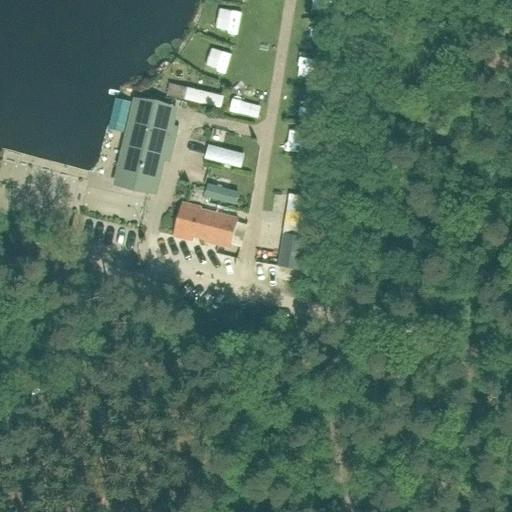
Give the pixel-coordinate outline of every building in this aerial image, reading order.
[(218,85),(237,91),(244,71),(224,65),(218,85)] [(199,101),(196,112),(233,124),(236,112),(199,101)] [(171,155),(175,136),(170,135),(175,111),(137,102),(117,186),(155,195),(165,154),(171,155)] [(221,158),(217,172),(253,184),(258,170),(221,158)] [(208,186),(205,198),(236,206),(239,194),(208,186)] [(183,204),(174,238),(193,243),(194,239),(205,242),(205,244),(231,250),(238,220),(183,204)] [(278,267),(301,269),(306,224),(287,221),(285,234),(283,233),(278,267)]
